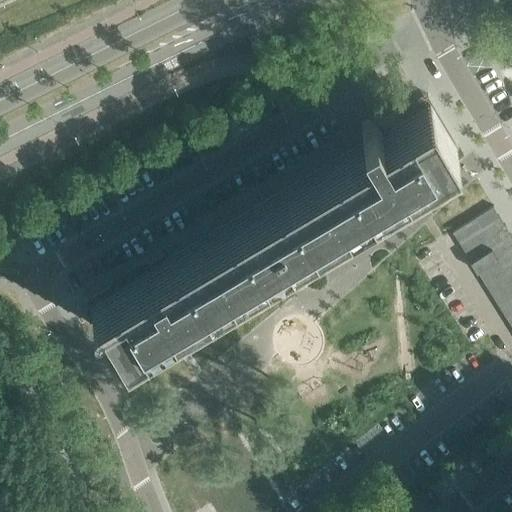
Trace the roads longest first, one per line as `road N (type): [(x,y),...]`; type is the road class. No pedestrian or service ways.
road 1 (residential): [(153,511),(122,427),(96,374),(55,322),(40,281),(49,266),(303,117),(361,68),(436,24)]
road 2 (secondary): [(0,140),(299,0)]
road 3 (secondary): [(204,0),(0,99)]
road 4 (residential): [(511,162),(436,24)]
